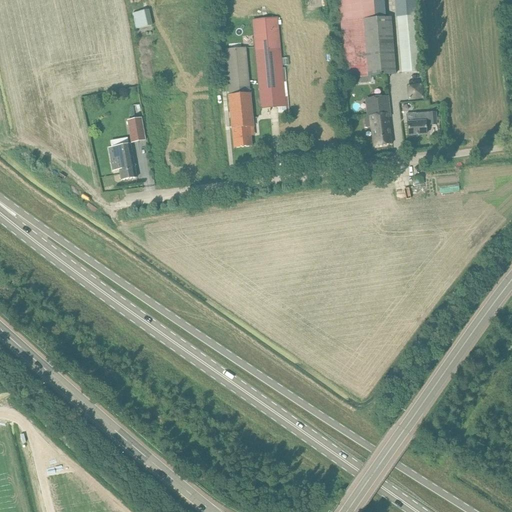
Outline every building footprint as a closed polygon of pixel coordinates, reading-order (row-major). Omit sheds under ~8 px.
[(365,20),(375,19),(373,0),(338,0),(344,79),(356,78),(369,77),(365,20)] [(417,17),(415,0),(395,0),(397,19),(417,17)] [(149,3),(135,6),(139,25),(153,23),(149,3)] [(402,74),(422,72),(417,17),(397,19),(402,74)] [(285,97),(278,18),(253,21),(261,110),(285,107),(286,112),(289,112),(287,97),(285,97)] [(391,18),(375,19),(365,20),(369,77),(370,77),(386,75),(385,73),(396,72),(391,18)] [(246,49),(225,51),(229,96),(234,148),(252,147),(250,130),(252,130),(252,127),(253,127),(246,49)] [(422,84),(408,85),(408,100),(422,99),(422,84)] [(391,117),(389,96),(364,99),(366,116),(364,116),(365,128),(371,127),(374,146),(392,144),(388,118),(391,117)] [(411,112),(408,105),(403,107),(405,114),(411,112)] [(426,134),(426,123),(429,122),(429,125),(436,125),(436,112),(425,113),(414,113),(415,122),(408,123),(408,135),(426,134)] [(146,142),(142,118),(127,121),(131,145),(146,142)] [(126,138),(110,141),(112,147),(109,148),(113,171),(119,170),(121,181),(136,178),(130,144),(128,145),(126,138)] [(440,193),(459,192),(459,184),(439,185),(440,193)]
